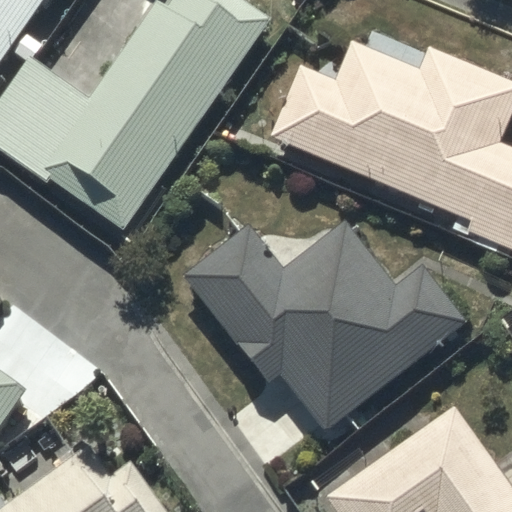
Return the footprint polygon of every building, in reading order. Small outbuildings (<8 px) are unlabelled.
[(34,58),(0,103),(0,146),(49,182),(52,178),(126,231),(274,22),(245,0),(172,0),(167,7),(162,3),(89,100),(34,58)] [(0,0),(0,65),(46,0),(0,0)] [(303,64),(273,134),(474,222),(469,233),(511,251),(511,145),(503,141),(511,120),(511,80),(433,46),(422,71),(353,41),(336,79),(303,64)] [(252,225),(187,276),(274,385),(287,375),(330,430),(468,321),(422,262),(396,282),(347,220),(285,268),(252,225)] [(0,432),(29,392),(0,371),(0,432)] [(511,511),(511,484),(459,407),(328,496),(338,511),(511,511)] [(0,501),(0,511),(167,511),(133,462),(111,478),(90,448),(4,508),(0,501)]
